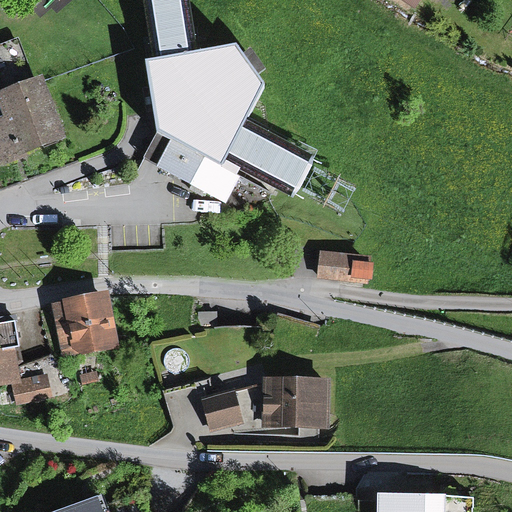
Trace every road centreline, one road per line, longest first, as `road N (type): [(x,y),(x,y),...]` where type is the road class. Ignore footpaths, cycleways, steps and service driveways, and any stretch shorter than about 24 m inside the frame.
road 1 (residential): [(0,435),(155,460),(511,473)]
road 2 (residential): [(284,300),(102,288),(0,300)]
road 3 (residential): [(284,300),(511,351)]
road 4 (residential): [(511,306),(284,300)]
